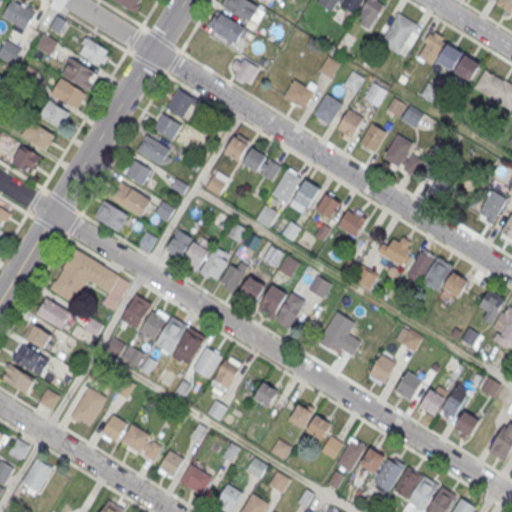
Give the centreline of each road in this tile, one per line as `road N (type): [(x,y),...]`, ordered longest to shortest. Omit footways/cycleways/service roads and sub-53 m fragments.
road 1 (residential): [(511,496),(0,182)]
road 2 (residential): [(511,275),(67,0)]
road 3 (residential): [(183,0),(0,298)]
road 4 (residential): [(175,511),(0,404)]
